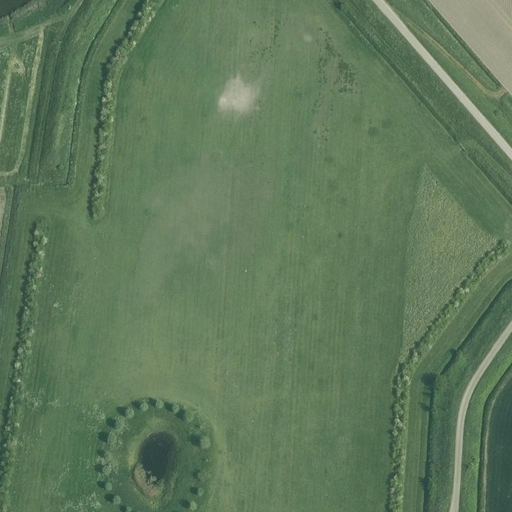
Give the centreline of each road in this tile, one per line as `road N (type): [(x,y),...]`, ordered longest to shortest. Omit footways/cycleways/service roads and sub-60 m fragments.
road 1 (unclassified): [(511,156),(377,0)]
road 2 (unclassified): [(454,511),(461,409),(511,324)]
